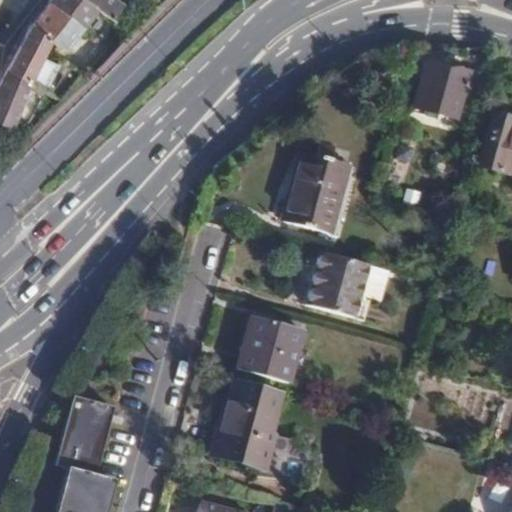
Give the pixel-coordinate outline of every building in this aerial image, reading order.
[(12,51),(4,68),(26,83),(46,39),(66,17),(79,27),(95,7),(86,0),(45,0),(24,25),(12,51)] [(86,0),(95,7),(117,25),(128,14),(110,0),(86,0)] [(117,25),(95,7),(79,27),(101,43),(117,25)] [(66,17),(46,39),(62,47),(79,27),(66,17)] [(117,25),(101,43),(117,54),(132,36),(117,25)] [(468,74),(426,61),(413,108),(455,120),(468,74)] [(0,123),(7,127),(17,102),(24,88),(34,94),(37,89),(26,83),(4,68),(0,76),(0,123)] [(494,109),(477,166),(511,177),(511,121),(509,120),(511,113),(508,108),(505,106),(501,106),(497,107),(494,109)] [(11,137),(5,134),(3,142),(9,145),(11,137)] [(298,156),(293,177),(339,189),(344,168),(328,164),(332,149),(316,145),(312,160),(298,156)] [(339,189),(293,177),(282,224),(327,236),(339,189)] [(379,267),(318,253),(306,308),(366,322),(379,267)] [(299,332),(249,319),(234,371),(285,385),(299,332)] [(279,396),(232,383),(211,458),(259,471),(279,396)] [(103,511),(111,483),(93,478),(111,409),(68,398),(52,468),(63,471),(52,511),(103,511)] [(292,511),(293,508),(272,502),(269,511),(292,511)] [(233,511),(201,503),(198,511),(233,511)]
